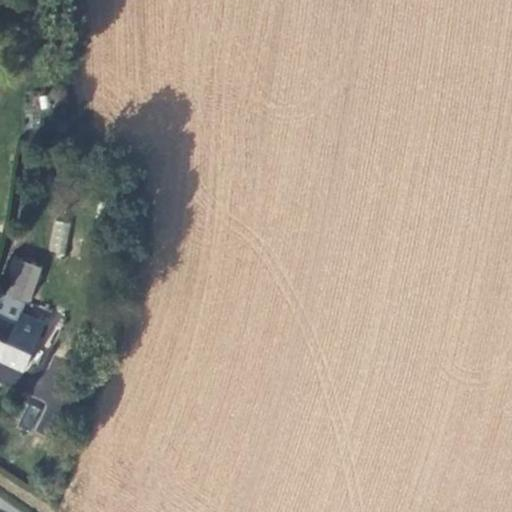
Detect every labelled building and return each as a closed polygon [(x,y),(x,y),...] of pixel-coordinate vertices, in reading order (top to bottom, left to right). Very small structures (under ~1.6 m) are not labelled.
[(64,255),(71,224),(54,220),(47,251),(64,255)] [(3,275),(0,282),(0,297),(22,307),(31,286),(3,275)] [(19,315),(0,306),(0,330),(9,335),(16,321),(19,315)] [(16,321),(9,335),(21,340),(5,374),(13,378),(34,331),(16,321)] [(0,371),(5,374),(21,340),(9,335),(0,330),(0,371)] [(28,405),(18,424),(30,430),(39,411),(28,405)]
